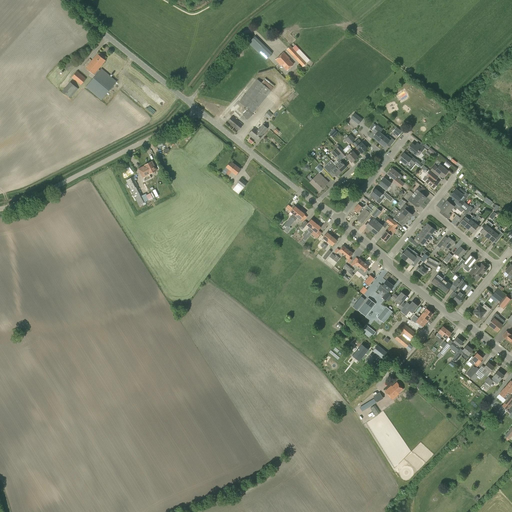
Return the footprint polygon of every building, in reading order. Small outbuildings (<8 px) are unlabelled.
[(266,60),(272,53),(255,36),(248,43),(266,60)] [(303,66),(307,63),(296,52),(292,47),(291,46),(288,48),(286,50),(303,66)] [(281,66),(282,65),(288,59),(289,58),(284,52),(275,60),(281,66)] [(94,74),(105,60),(97,54),(86,68),(94,74)] [(67,70),(77,63),(74,58),(63,65),(67,70)] [(288,59),(282,65),(287,71),(293,64),(288,59)] [(101,100),(117,81),(101,68),(86,87),(101,100)] [(81,85),(86,79),(77,71),(72,77),(81,85)] [(275,86),(265,78),(261,82),(257,79),(239,102),(248,109),(243,115),(248,120),(253,114),(253,113),(271,91),(271,90),(275,86)] [(68,82),(61,92),(70,99),(78,88),(68,82)] [(390,92),(385,88),(383,90),(377,96),(381,100),(388,94),(390,92)] [(269,119),(273,115),(268,111),(264,115),(269,119)] [(355,113),(350,118),(359,124),(363,119),(355,113)] [(238,131),(243,125),(233,115),(227,122),(238,131)] [(266,125),(264,123),(259,129),(258,128),(257,130),(254,127),(249,134),(257,141),(259,138),(260,139),(263,135),(262,135),(267,128),(265,126),(266,125)] [(369,128),(374,132),(373,133),(375,135),(373,137),(379,142),(384,136),(380,133),(382,130),(378,127),(374,124),(369,128)] [(398,136),(402,131),(396,127),(392,132),(398,136)] [(329,133),(333,138),(338,133),(334,128),(329,133)] [(174,139),(185,134),(183,130),(172,135),(174,139)] [(355,139),(351,134),(348,136),(346,134),(343,137),(345,139),(350,144),(355,139)] [(384,136),(379,142),(384,146),(386,144),(389,147),(394,140),(390,136),(388,139),(384,136)] [(361,142),(358,139),(353,144),(361,153),(367,148),(362,142),(361,142)] [(416,146),(412,143),(408,149),(416,155),(417,153),(419,154),(424,149),(418,144),(416,146)] [(334,147),(343,157),(345,155),(351,162),(358,156),(353,151),(352,151),(350,148),(348,146),(343,150),(339,146),(337,144),(334,147)] [(343,158),(343,157),(334,147),(336,149),(332,153),(336,158),(337,157),(338,158),(336,160),(338,163),(336,166),(341,171),(346,167),(341,161),(344,159),(343,158)] [(421,168),(423,165),(421,163),(408,153),(406,155),(404,153),(399,159),(406,165),(408,162),(412,165),(414,163),(418,166),(421,168)] [(149,174),(156,170),(152,161),(144,165),(145,166),(139,169),(141,173),(143,178),(146,176),(149,174)] [(236,175),(240,169),(230,161),(226,167),(229,169),(226,173),(229,175),(232,172),(236,175)] [(319,172),(323,168),(318,164),(315,168),(319,172)] [(341,171),(336,166),(334,168),(331,165),(328,167),(327,165),(324,168),(328,172),(330,169),(336,176),(341,171)] [(430,171),(438,177),(439,175),(443,177),(448,171),(440,165),(438,167),(434,165),(430,171)] [(392,181),(397,185),(401,188),(404,183),(396,177),(399,174),(392,168),(387,174),(394,179),(392,181)] [(438,177),(430,171),(425,176),(428,178),(425,181),(434,188),(439,182),(436,180),(438,177)] [(320,180),(323,177),(318,173),(313,179),(309,176),(311,175),(310,173),(306,177),(310,182),(319,191),(325,185),(320,180)] [(133,177),(126,181),(131,189),(137,186),(138,186),(133,177)] [(238,194),(247,183),(241,178),(237,182),(238,183),(233,190),(238,194)] [(397,185),(392,181),(391,183),(384,178),(379,184),(386,189),(389,186),(394,190),(397,185)] [(137,186),(131,189),(139,205),(145,202),(149,200),(147,195),(146,193),(145,194),(142,196),(137,186)] [(416,196),(423,202),(427,197),(423,195),(425,192),(423,191),(425,189),(422,186),(421,188),(419,187),(415,191),(418,194),(416,196)] [(458,191),(456,189),(451,195),(455,199),(453,202),(460,207),(465,211),(469,207),(464,203),(464,202),(468,194),(460,188),(458,191)] [(377,200),(382,194),(375,189),(371,195),(377,200)] [(391,201),(393,198),(385,192),(383,195),(391,201)] [(414,205),(416,203),(420,206),(423,202),(416,196),(414,198),(411,196),(408,200),(414,205)] [(460,207),(453,202),(452,201),(450,203),(447,200),(444,204),(451,210),(453,208),(455,210),(456,208),(458,209),(460,207)] [(358,213),(362,207),(358,204),(354,209),(358,213)] [(372,214),(377,208),(374,206),(372,209),(366,204),(363,208),(364,209),(361,213),(361,214),(357,219),(362,223),(370,213),(372,214)] [(399,211),(409,219),(412,215),(409,212),(411,209),(405,204),(399,211)] [(448,213),(451,210),(444,204),(440,209),(445,212),(443,215),(448,219),(451,215),(448,213)] [(464,226),(470,219),(468,217),(469,215),(474,209),(470,205),(469,207),(465,211),(465,212),(467,214),(460,222),(464,226)] [(287,226),(300,210),(295,206),(290,211),(293,213),(290,216),(291,217),(284,225),(286,227),(287,226)] [(377,208),(372,214),(371,215),(376,218),(381,211),(380,211),(382,209),(379,207),(378,209),(377,208)] [(300,210),(287,226),(289,227),(292,224),(295,220),(296,220),(298,218),(300,220),(305,214),(300,210)] [(406,223),(409,219),(399,211),(394,218),(400,223),(402,220),(406,223)] [(468,229),(479,216),(477,215),(472,220),(470,219),(464,226),(468,229)] [(479,216),(468,229),(472,233),(478,225),(476,223),(479,220),(480,220),(481,219),(479,216)] [(371,230),(378,222),(373,218),(366,226),(371,230)] [(301,241),(316,223),(311,219),(306,225),(309,227),(307,230),(304,233),(302,235),(304,237),(301,241)] [(392,219),(389,223),(391,225),(381,238),(386,242),(391,235),(390,235),(391,234),(390,233),(392,230),(393,231),(398,224),(392,219)] [(378,222),(371,230),(376,234),(382,226),(381,224),(381,223),(381,222),(380,221),(378,221),(378,222)] [(486,224),(480,232),(481,232),(484,235),(490,228),(488,226),(490,222),(489,221),(486,224)] [(316,223),(301,241),(303,243),(311,233),(314,231),(316,233),(321,227),(316,223)] [(423,229),(431,235),(433,233),(438,237),(440,239),(442,236),(435,231),(435,230),(428,223),(423,229)] [(490,228),(484,235),(488,239),(494,231),(496,229),(497,227),(496,226),(492,230),(490,228)] [(429,237),(431,235),(423,229),(418,234),(426,241),(428,239),(430,241),(431,239),(429,237)] [(494,231),(488,239),(490,240),(493,242),(495,239),(498,241),(499,239),(503,234),(496,229),(494,231)] [(327,242),(332,236),(327,232),(322,238),(327,242)] [(426,241),(418,234),(415,238),(418,241),(417,243),(418,244),(422,247),(423,245),(425,243),(427,245),(428,243),(426,241)] [(332,236),(327,242),(332,246),(337,240),(332,236)] [(454,242),(448,237),(445,241),(442,239),(437,246),(431,254),(433,256),(440,248),(443,245),(448,249),(454,242)] [(343,255),(348,249),(343,245),(339,250),(337,248),(334,251),(337,253),(338,251),(343,255)] [(460,261),(462,259),(461,257),(466,251),(460,246),(455,253),(459,257),(457,259),(460,261)] [(348,249),(343,255),(348,259),(346,261),(349,263),(351,260),(349,258),(353,253),(348,249)] [(411,253),(406,249),(400,256),(406,260),(411,253)] [(325,260),(332,252),(329,250),(323,258),(325,260)] [(411,253),(406,260),(411,264),(414,261),(416,262),(420,257),(416,254),(416,253),(413,251),(411,253)] [(337,262),(340,258),(335,254),(334,255),(332,253),(330,257),(337,262)] [(424,262),(428,256),(425,253),(420,259),(424,262)] [(443,260),(447,263),(453,256),(449,253),(443,260)] [(434,271),(438,263),(436,261),(437,259),(430,255),(425,264),(431,267),(431,269),(434,271)] [(460,261),(453,270),(456,273),(461,267),(460,266),(463,263),(466,265),(463,268),(468,272),(470,268),(469,268),(476,259),(470,255),(465,261),(462,259),(460,261)] [(359,268),(364,262),(359,258),(355,263),(353,261),(351,264),(353,266),(354,264),(359,268)] [(357,271),(364,276),(369,271),(367,269),(369,266),(364,262),(359,268),(357,271)] [(469,273),(474,277),(477,273),(481,276),(487,268),(486,266),(485,266),(481,263),(479,266),(476,264),(469,273)] [(426,270),(428,267),(424,264),(422,267),(421,266),(419,268),(418,267),(415,270),(420,274),(421,273),(424,275),(427,271),(426,270)] [(353,276),(354,275),(352,273),(354,271),(353,270),(348,265),(345,269),(353,276)] [(436,287),(443,277),(438,273),(431,282),(436,287)] [(369,285),(374,278),(370,275),(365,282),(369,285)] [(443,277),(436,287),(437,286),(445,293),(452,285),(443,278),(444,278),(443,277)] [(452,284),(453,284),(457,287),(462,281),(457,277),(455,280),(452,284)] [(466,283),(462,280),(457,286),(458,287),(463,291),(468,284),(466,283)] [(387,281),(382,286),(389,292),(393,286),(387,281)] [(500,302),(505,295),(497,288),(492,295),(500,302)] [(464,294),(459,291),(457,294),(454,292),(450,296),(453,298),(453,299),(454,300),(454,301),(457,304),(458,304),(459,303),(460,304),(464,299),(462,297),(464,294)] [(362,293),(355,303),(359,306),(366,296),(362,293)] [(402,302),(406,297),(401,293),(398,297),(394,294),(392,297),(400,304),(397,307),(401,310),(405,304),(402,302)] [(506,296),(499,305),(504,309),(511,299),(506,296)] [(368,298),(358,310),(366,316),(376,304),(368,298)] [(412,313),(418,306),(417,305),(417,304),(415,302),(415,303),(412,301),(410,305),(407,303),(400,311),(406,315),(409,310),(412,313)] [(490,309),(484,304),(482,307),(479,304),(473,312),(475,314),(475,315),(477,317),(478,316),(480,318),(485,312),(486,313),(490,309)] [(386,320),(392,312),(386,307),(377,317),(384,322),(386,320)] [(421,315),(428,320),(433,314),(426,308),(421,315)] [(504,320),(499,316),(499,315),(496,313),(492,317),(494,318),(488,324),(497,331),(502,325),(502,324),(505,321),(506,322),(507,320),(506,318),(504,320)] [(428,320),(421,315),(418,318),(415,315),(411,319),(415,323),(416,322),(417,323),(418,322),(423,326),(428,320)] [(371,339),(376,332),(366,324),(361,331),(371,339)] [(400,330),(404,333),(416,343),(418,339),(415,336),(417,334),(405,325),(400,330)] [(442,335),(447,329),(443,326),(438,332),(439,333),(437,335),(438,336),(435,339),(440,343),(443,340),(440,338),(442,335)] [(442,335),(447,339),(451,333),(447,329),(442,335)] [(402,335),(404,333),(400,330),(394,338),(410,350),(413,347),(409,344),(410,341),(408,339),(409,338),(405,335),(404,336),(402,335)] [(510,342),(511,339),(511,335),(507,331),(503,336),(507,339),(510,342)] [(461,339),(460,340),(457,337),(453,342),(450,346),(457,351),(460,348),(459,347),(463,342),(462,342),(463,341),(463,340),(461,339)] [(369,349),(362,344),(352,355),(359,361),(369,349)] [(443,355),(449,347),(446,344),(439,353),(443,355)] [(389,355),(377,345),(372,351),(384,361),(389,355)] [(467,359),(470,356),(470,355),(469,354),(473,350),(467,345),(463,350),(464,351),(461,354),(467,359)] [(478,363),(482,358),(476,353),(473,358),(472,359),(471,358),(469,361),(474,365),(475,364),(477,366),(479,364),(478,363)] [(490,372),(494,367),(488,362),(484,367),(485,368),(482,371),(485,373),(488,370),(490,372)] [(471,378),(478,369),(476,367),(475,368),(471,365),(468,369),(471,371),(468,375),(471,378)] [(478,369),(471,378),(474,380),(478,375),(481,378),(485,374),(478,369)] [(494,376),(491,379),(488,376),(484,381),(485,382),(483,385),(488,388),(495,379),(496,380),(497,379),(499,381),(500,380),(504,375),(498,370),(494,375),(494,376)] [(424,385),(419,380),(415,384),(419,389),(424,385)] [(499,394),(506,399),(511,391),(511,381),(511,380),(499,394)] [(403,389),(397,382),(392,386),(391,385),(385,391),(392,400),(399,394),(398,393),(403,389)] [(506,409),(511,402),(511,395),(502,406),(501,405),(497,410),(502,414),(506,409)] [(374,399),(360,407),(362,412),(376,403),(374,399)] [(489,402),(485,407),(494,413),(497,408),(489,402)] [(370,407),(374,416),(380,413),(375,404),(370,407)]
